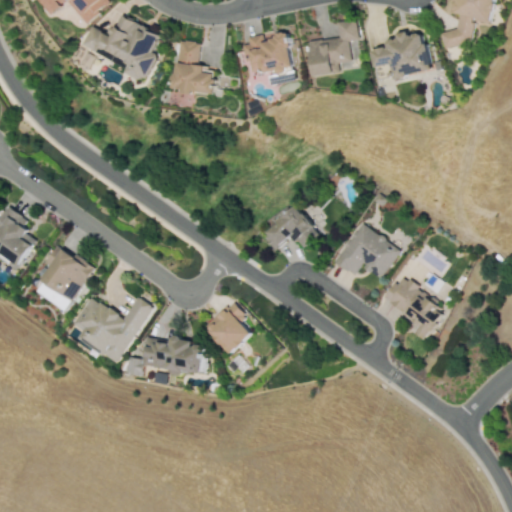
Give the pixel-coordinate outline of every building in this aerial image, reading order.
[(41,0),(50,14),(62,6),(61,3),(65,0),(69,0),(82,19),(108,3),(106,0),(41,0)] [(489,22),(494,0),(455,0),(454,8),(457,20),(455,28),(439,32),(442,47),(464,43),(468,43),(474,19),(489,22)] [(82,45),(125,66),(123,71),(142,80),(155,53),(151,51),(160,33),(120,14),(110,34),(91,25),(82,45)] [(311,76),(338,72),(337,62),(350,60),(348,40),(358,39),(356,19),(336,21),(338,36),(307,40),(311,76)] [(285,29),(247,36),(248,43),(241,44),(246,74),(267,70),(269,83),(275,82),(274,75),(288,73),(287,71),(293,70),(285,29)] [(431,69),(423,31),(409,34),(408,30),(396,33),(397,37),(385,40),(387,46),(371,49),(374,67),(391,64),(392,71),(401,69),(403,75),(431,69)] [(200,43),(178,39),(170,87),(211,94),(215,68),(196,65),(200,43)] [(273,250),(293,236),(301,248),(318,236),(297,206),(261,232),(273,250)] [(0,257),(16,269),(35,240),(26,234),(32,225),(6,207),(0,216),(0,257)] [(401,248),(359,222),(334,262),(356,275),(362,266),(382,278),(401,248)] [(93,266),(55,244),(44,264),(48,266),(40,280),(73,300),(93,266)] [(448,307),(398,276),(383,300),(423,324),(418,332),(428,339),(448,307)] [(116,363),(154,306),(138,295),(123,317),(90,295),(71,323),(81,330),(76,336),(116,363)] [(230,353),(252,333),(240,320),(246,314),(233,300),(205,327),(230,353)] [(199,374),(203,345),(192,343),(192,338),(171,335),(170,341),(145,337),(142,359),(127,356),(125,373),(140,375),(141,366),(199,374)]
